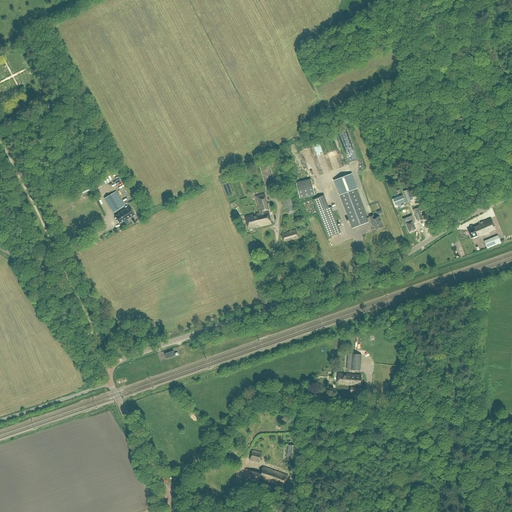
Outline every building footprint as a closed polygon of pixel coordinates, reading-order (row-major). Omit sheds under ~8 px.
[(315,172),(314,167),(313,167),(310,155),(313,155),(310,146),(303,148),(311,173),(315,172)] [(263,170),(266,179),(273,176),(270,167),(263,170)] [(352,229),(368,223),(355,189),(357,188),(352,174),(334,181),(352,229)] [(296,184),(300,199),(315,195),(311,180),(296,184)] [(116,192),(104,199),(113,213),(124,206),(116,192)] [(255,197),(257,203),(260,213),(245,217),(248,230),(255,228),(255,229),(271,224),(268,211),(269,211),(265,194),(255,197)] [(295,212),(288,194),(282,196),(289,215),(295,212)] [(395,206),(405,202),(402,196),(393,200),(395,206)] [(322,197),(313,200),(327,238),(341,234),(331,207),(327,209),(322,197)] [(119,214),(115,217),(119,223),(123,221),(134,215),(129,207),(119,213),(119,214)] [(413,210),(418,222),(423,220),(420,212),(423,211),(422,207),(413,210)] [(376,231),(384,228),(380,217),(374,219),(373,215),(369,217),(372,224),(373,224),(376,231)] [(412,220),(412,219),(405,221),(406,223),(409,232),(416,230),(412,220)] [(496,230),(491,219),(478,224),(478,226),(468,230),(471,239),(478,236),(478,237),(496,230)] [(296,230),(282,234),(284,243),(298,239),(296,230)] [(483,251),(479,240),(475,242),(478,252),(483,251)] [(352,353),(351,370),(360,370),(362,354),(352,353)] [(344,374),(339,374),(338,384),(343,384),(345,384),(344,385),(360,386),(361,376),(355,375),(355,376),(353,376),(353,375),(347,374),(347,375),(344,375),(344,374)] [(298,445),(288,445),(287,460),(295,461),(296,450),(297,450),(298,445)] [(253,450),(250,461),(260,463),(263,453),(253,450)] [(258,482),(260,478),(285,486),(288,476),(263,468),(261,475),(246,470),(244,477),(258,482)]
